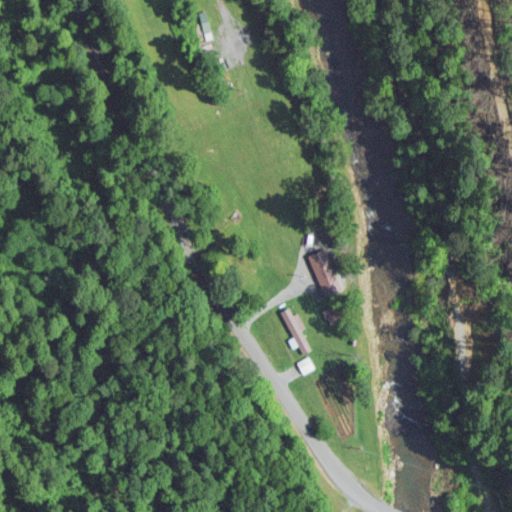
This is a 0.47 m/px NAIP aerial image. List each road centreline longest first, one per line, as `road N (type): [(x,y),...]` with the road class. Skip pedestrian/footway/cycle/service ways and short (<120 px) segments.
road 1 (residential): [(396,511),(347,484),(188,252),(76,0)]
road 2 (residential): [(489,511),(462,173),(406,43),(405,0)]
